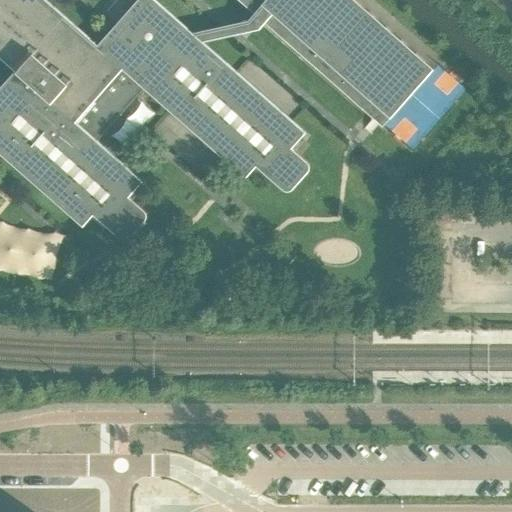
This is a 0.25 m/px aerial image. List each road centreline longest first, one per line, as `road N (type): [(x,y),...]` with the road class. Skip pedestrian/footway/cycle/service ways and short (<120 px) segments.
road 1 (residential): [(263,511),(171,467),(120,468)]
road 2 (residential): [(120,468),(0,467)]
